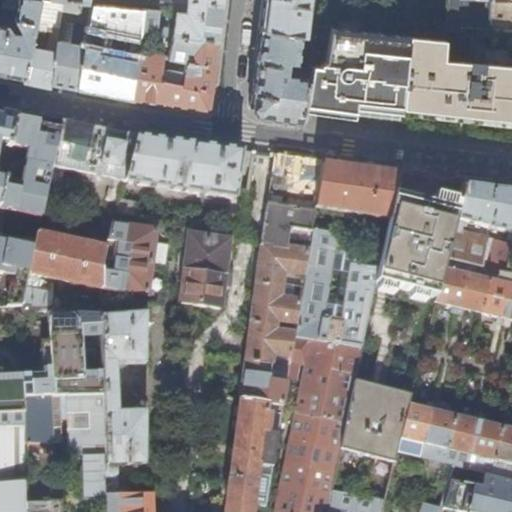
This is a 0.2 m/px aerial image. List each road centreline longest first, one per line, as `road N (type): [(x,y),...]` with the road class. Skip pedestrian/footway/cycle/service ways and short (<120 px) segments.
road 1 (residential): [(511,169),(223,130)]
road 2 (residential): [(223,130),(0,91)]
road 3 (residential): [(223,130),(238,0)]
